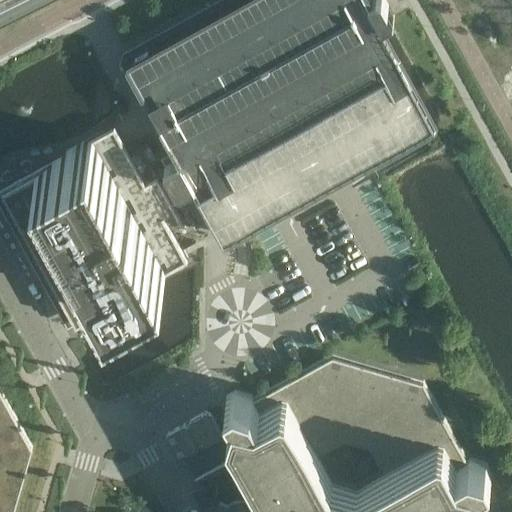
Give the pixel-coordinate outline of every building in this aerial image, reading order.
[(439,115),(387,21),(394,17),(384,0),(230,0),(128,57),(127,62),(154,111),(166,132),(172,143),(179,156),(165,163),(177,185),(182,187),(192,181),(222,235),(228,237),(236,232),(438,120),(439,115)] [(137,167),(114,125),(3,186),(64,296),(63,297),(62,298),(62,299),(61,300),(61,301),(61,302),(62,303),(62,304),(63,305),(64,306),(65,306),(66,306),(67,306),(68,306),(69,306),(77,320),(188,258),(137,167)] [(482,511),(474,497),(480,478),(482,479),(492,473),(487,463),(470,458),(467,460),(424,381),(333,355),(254,398),(252,396),(236,391),(226,396),(231,407),(234,407),(230,429),(276,511),(482,511)] [(0,511),(13,511),(33,447),(11,409),(0,388),(0,511)] [(219,437),(221,432),(211,413),(206,412),(190,421),(189,426),(184,424),(168,433),(166,438),(177,456),(181,457),(197,449),(199,444),(203,445),(219,437)]
